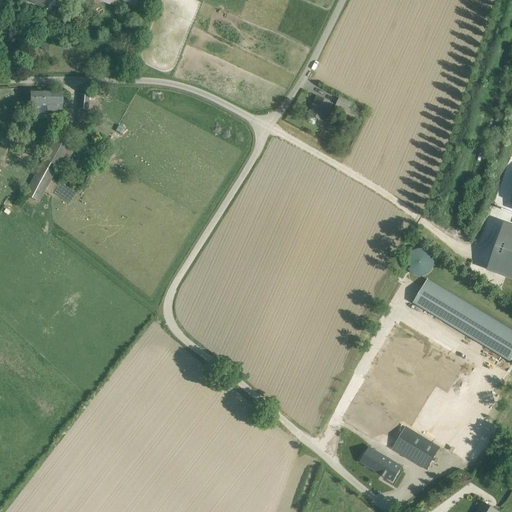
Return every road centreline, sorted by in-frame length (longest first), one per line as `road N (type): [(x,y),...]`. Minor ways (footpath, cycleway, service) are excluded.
road 1 (unclassified): [(395,511),(179,335),(167,316),(176,282),(266,127)]
road 2 (unclassified): [(266,127),(195,87),(162,81),(0,80)]
road 3 (unclassified): [(266,127),(342,0)]
